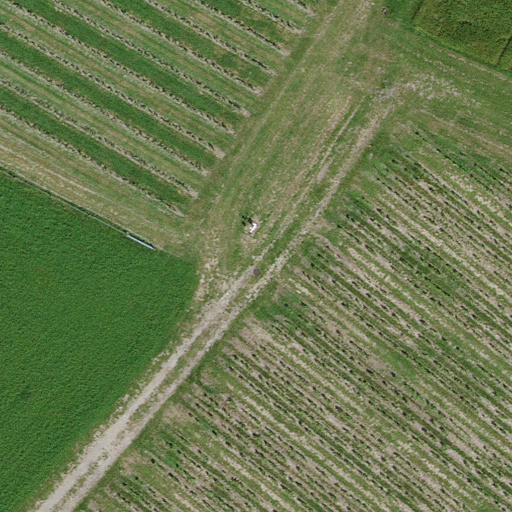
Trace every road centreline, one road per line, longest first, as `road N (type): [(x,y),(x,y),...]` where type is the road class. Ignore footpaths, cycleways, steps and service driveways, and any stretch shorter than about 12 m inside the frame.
road 1 (track): [(366,0),(357,12),(385,89),(262,270)]
road 2 (track): [(58,511),(262,270)]
